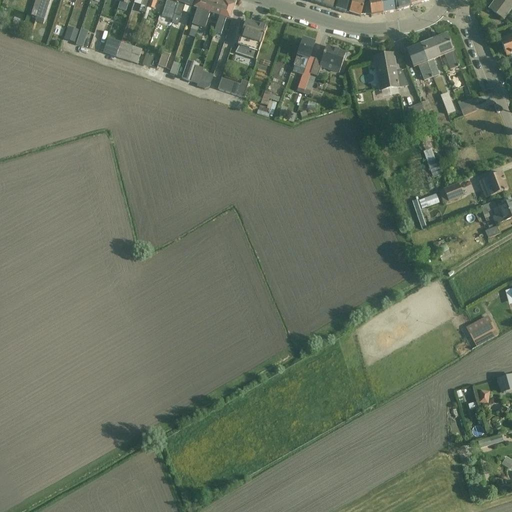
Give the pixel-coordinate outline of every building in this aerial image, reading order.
[(44,0),(40,20),(53,23),(57,3),(44,0)] [(181,0),(179,6),(192,10),(194,0),(181,0)] [(196,0),(194,11),(205,14),(209,0),(196,0)] [(216,18),(221,2),(213,0),(209,0),(205,14),(216,18)] [(326,0),(324,7),(333,10),(335,0),(326,0)] [(338,0),(335,11),(346,14),(349,0),(338,0)] [(349,16),(360,20),(365,3),(354,0),(349,16)] [(370,18),(384,17),(381,0),(378,0),(368,2),(370,18)] [(397,14),(393,0),(381,0),(384,17),(397,14)] [(393,0),(397,14),(412,9),(409,0),(393,0)] [(409,0),(412,9),(430,4),(424,0),(409,0)] [(504,22),(511,10),(511,0),(495,0),(488,10),(504,22)] [(216,18),(229,22),(234,6),(221,2),(216,18)] [(237,47),(259,55),(267,30),(246,22),(237,47)] [(72,43),(85,46),(88,34),(76,30),(72,43)] [(441,57),(454,52),(446,34),(433,39),(441,57)] [(506,55),(511,52),(511,35),(500,40),(506,55)] [(296,54),(309,59),(316,40),(303,36),(296,54)] [(441,57),(433,39),(420,45),(428,63),(441,57)] [(147,68),(152,53),(123,44),(119,59),(147,68)] [(320,66),(339,73),(347,53),(328,45),(320,66)] [(415,68),(428,63),(420,45),(407,51),(415,68)] [(379,91),(399,87),(393,52),(373,56),(379,91)] [(198,54),(199,61),(206,60),(205,53),(198,54)] [(180,59),(170,55),(165,68),(175,72),(180,59)] [(149,66),(157,70),(162,61),(154,57),(149,66)] [(190,82),(208,87),(214,67),(195,62),(190,82)] [(181,65),(178,76),(186,78),(189,67),(181,65)] [(250,82),(248,86),(230,80),(226,92),(254,102),(260,86),(250,82)] [(274,93),(268,106),(270,107),(267,113),(279,119),(288,100),(274,93)] [(449,98),(456,119),(466,115),(459,94),(449,98)] [(484,109),(495,107),(494,101),(482,103),(481,102),(468,104),(470,117),(484,115),(484,109)] [(424,107),(417,111),(421,118),(429,114),(424,107)] [(440,152),(433,154),(436,166),(444,164),(440,152)] [(441,179),(455,174),(451,164),(437,168),(441,179)] [(486,198),(507,190),(500,173),(479,181),(486,198)] [(447,195),(453,207),(472,197),(466,185),(447,195)] [(504,221),(511,218),(511,199),(511,196),(497,202),(504,221)] [(455,261),(460,259),(454,247),(449,250),(455,261)] [(488,316),(465,328),(475,347),(498,336),(488,316)] [(488,405),(496,408),(499,397),(492,394),(488,405)] [(484,404),(476,407),(479,414),(486,412),(484,404)] [(489,451),(509,446),(508,440),(487,445),(489,451)]
